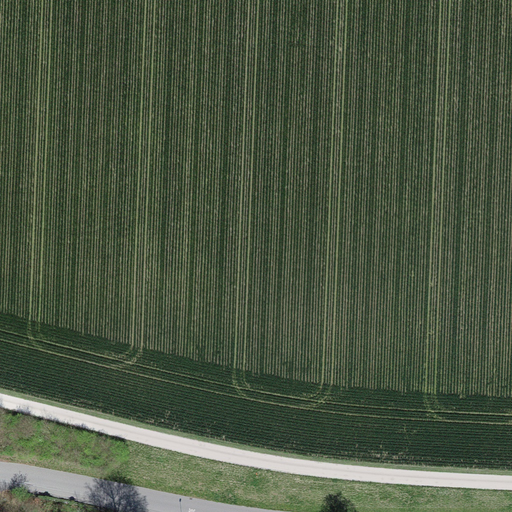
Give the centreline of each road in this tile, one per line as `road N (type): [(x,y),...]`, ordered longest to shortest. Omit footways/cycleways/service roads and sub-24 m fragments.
road 1 (unclassified): [(511,483),(377,476),(236,456),(0,399)]
road 2 (tertiary): [(219,511),(0,471)]
